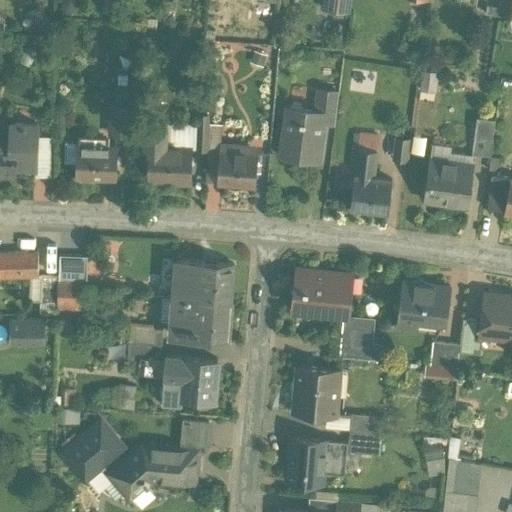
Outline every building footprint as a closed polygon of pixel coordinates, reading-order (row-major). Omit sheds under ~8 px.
[(350,0),(324,0),(324,8),(349,11),(350,0)] [(508,0),(488,0),(486,13),(506,16),(508,0)] [(340,91),(317,88),(314,110),(324,111),(323,121),(336,123),(340,91)] [(132,104),(111,103),(111,113),(119,113),(119,134),(132,134),(132,104)] [(314,110),(288,106),(282,155),(317,159),(323,121),(324,111),(314,110)] [(495,119),(477,116),(473,153),(491,155),(495,119)] [(38,123),(13,122),(12,139),(17,139),(16,158),(36,159),(38,123)] [(210,122),(197,122),(196,148),(209,148),(210,122)] [(192,147),(166,146),(167,124),(146,123),(145,146),(150,146),(149,154),(148,179),(172,180),(172,183),(191,183),(192,147)] [(118,146),(103,145),(103,135),(79,134),(78,142),(78,144),(77,162),(77,176),(81,176),(81,178),(93,178),(93,177),(116,178),(118,146)] [(12,139),(0,138),(0,174),(15,175),(16,158),(17,139),(12,139)] [(411,139),(398,138),(396,162),(408,164),(411,139)] [(78,142),(66,141),(65,162),(77,162),(78,144),(78,142)] [(378,151),(358,148),(355,174),(375,176),(378,151)] [(258,152),(220,149),(218,182),(256,185),(258,152)] [(149,154),(140,154),(139,178),(148,179),(149,154)] [(474,164),(430,158),(425,198),(468,204),(474,164)] [(511,176),(493,173),(488,207),(505,210),(511,176)] [(355,174),(351,208),(388,212),(392,178),(375,176),(355,174)] [(39,251),(0,251),(0,275),(39,275),(39,251)] [(88,255),(60,254),(59,278),(88,279),(88,255)] [(234,263),(176,258),(173,297),(178,297),(199,299),(199,298),(231,301),(234,263)] [(342,274),(298,269),(295,303),(294,310),(310,311),(310,305),(338,307),(348,308),(350,291),(340,290),(342,274)] [(58,275),(44,275),(43,301),(57,301),(58,275)] [(451,285),(404,279),(398,323),(417,326),(418,318),(446,321),(451,285)] [(511,294),(486,292),(480,334),(508,337),(507,351),(511,351),(511,294)] [(79,294),(61,294),(61,306),(78,307),(79,294)] [(231,301),(199,298),(199,299),(178,297),(175,335),(228,339),(231,301)] [(44,317),(12,317),(12,342),(44,342),(44,317)] [(372,320),(347,317),(343,356),(385,360),(386,343),(370,342),(372,320)] [(478,319),(464,317),(460,343),(459,350),(480,353),(482,339),(475,338),(478,319)] [(163,327),(131,324),(129,341),(161,343),(163,327)] [(460,343),(433,340),(431,363),(458,366),(459,350),(460,343)] [(161,343),(129,341),(128,359),(159,362),(161,343)] [(218,358),(184,355),(184,356),(166,354),(162,400),(182,402),(182,396),(215,399),(218,358)] [(341,368),(298,364),(293,411),(336,415),(338,396),(333,395),(335,368),(341,369),(341,368)] [(384,416),(351,413),(350,429),(383,432),(384,416)] [(209,420),(183,418),(181,442),(207,445),(209,420)] [(102,419),(63,451),(86,478),(124,446),(102,419)] [(383,432),(350,429),(349,441),(347,441),(346,451),(381,454),(383,432)] [(347,441),(291,436),(287,479),(323,482),(325,464),(345,466),(346,451),(347,441)] [(142,444),(109,471),(130,497),(132,496),(128,491),(144,477),(150,484),(152,482),(150,479),(151,477),(195,482),(198,449),(142,444)] [(475,511),(481,463),(449,458),(443,511),(475,511)] [(144,477),(128,491),(132,496),(137,502),(140,503),(144,503),(153,495),(154,491),(154,488),(150,484),(144,477)] [(360,511),(361,503),(337,501),(336,511),(360,511)]
